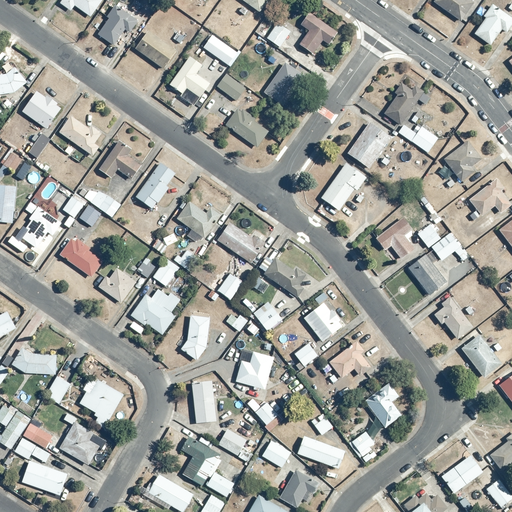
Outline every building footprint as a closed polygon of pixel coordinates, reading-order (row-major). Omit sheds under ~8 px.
[(61,0),(60,3),(71,10),(74,5),(90,17),(102,0),(61,0)] [(242,0),(260,12),(268,0),(242,0)] [(470,0),(434,0),(434,1),(461,21),(474,3),(470,0)] [(486,18),(475,34),(491,45),(502,29),(507,32),(511,25),(511,16),(493,3),(484,16),(486,18)] [(109,18),(98,34),(114,45),(125,29),(130,33),(139,20),(115,4),(107,16),(109,18)] [(309,30),(300,44),(314,54),(323,41),(329,45),(338,32),(310,12),(301,25),(309,30)] [(291,32),(276,23),(266,38),(280,48),(291,32)] [(148,30),(135,49),(164,69),(177,50),(148,30)] [(238,53),(212,35),(203,47),(229,66),(238,53)] [(203,65),(190,56),(170,84),(182,93),(186,88),(200,97),(210,83),(197,74),(203,65)] [(285,62),(264,92),(283,105),(304,75),(285,62)] [(6,73),(0,74),(0,94),(14,93),(27,82),(15,67),(6,73)] [(246,89),(226,74),(216,86),(236,101),(246,89)] [(398,94),(384,113),(401,125),(424,91),(415,85),(412,90),(402,83),(395,92),(398,94)] [(37,91),(22,111),(47,128),(61,108),(56,105),(58,103),(47,95),(45,97),(37,91)] [(237,109),(226,125),(258,147),(269,131),(254,121),(256,118),(243,109),(241,111),(237,109)] [(71,116),(59,133),(93,157),(100,147),(95,143),(102,133),(91,125),(89,129),(71,116)] [(370,122),(347,153),(369,169),(392,137),(370,122)] [(413,132),(403,125),(398,133),(428,153),(438,139),(418,125),(413,132)] [(51,138),(43,133),(29,153),(37,158),(51,138)] [(132,149),(119,140),(99,169),(112,178),(117,169),(132,179),(142,165),(128,155),(132,149)] [(468,140),(444,159),(461,182),(475,171),(472,167),(482,159),(468,140)] [(29,162),(10,151),(2,164),(22,175),(29,162)] [(346,162),(321,198),(339,211),(355,189),(357,190),(367,177),(346,162)] [(175,173),(161,163),(136,197),(152,209),(157,202),(158,203),(169,188),(166,186),(175,173)] [(497,178),(469,199),(482,216),(495,206),(501,213),(511,205),(501,191),(505,188),(497,178)] [(17,186),(0,184),(0,221),(13,223),(17,186)] [(104,193),(100,190),(98,192),(91,187),(84,198),(113,217),(121,204),(104,193)] [(86,201),(74,193),(63,209),(75,218),(86,201)] [(189,201),(177,219),(205,239),(222,215),(211,207),(207,213),(189,201)] [(102,213),(89,204),(79,218),(92,227),(102,213)] [(22,238),(37,249),(48,233),(53,236),(62,223),(38,206),(29,219),(31,220),(26,228),(28,230),(22,238)] [(435,211),(428,217),(436,226),(442,220),(435,211)] [(403,217),(376,238),(386,250),(391,246),(401,259),(415,248),(405,236),(413,229),(403,217)] [(511,219),(499,230),(511,245),(511,219)] [(253,237),(230,221),(217,240),(251,264),(266,243),(254,235),(253,237)] [(440,238),(429,223),(417,233),(428,247),(440,238)] [(174,233),(160,240),(158,238),(152,246),(162,254),(168,246),(179,242),(174,233)] [(468,257),(450,233),(431,247),(441,260),(455,250),(463,261),(468,257)] [(71,238),(59,255),(91,277),(103,261),(89,251),(91,248),(77,239),(75,241),(71,238)] [(198,258),(187,249),(181,257),(177,255),(173,260),(189,271),(198,258)] [(426,254),(408,268),(429,296),(447,282),(426,254)] [(294,271),(275,258),(264,275),(298,297),(304,288),(299,285),(306,275),(296,268),(294,271)] [(156,268),(146,259),(137,270),(147,279),(156,268)] [(179,268),(167,259),(153,277),(166,286),(179,268)] [(106,275),(98,286),(121,303),(136,281),(117,268),(110,278),(106,275)] [(243,282),(230,272),(217,290),(230,299),(243,282)] [(146,294),(130,315),(145,326),(146,324),(162,335),(176,316),(171,312),(180,300),(171,293),(168,296),(158,289),(152,298),(146,294)] [(219,295),(212,289),(207,296),(214,301),(219,295)] [(444,307),(434,315),(441,324),(444,322),(458,339),(474,327),(450,296),(441,303),(444,307)] [(277,311),(269,301),(253,313),(267,331),(283,319),(277,311)] [(324,302),(304,318),(323,342),(342,326),(339,322),(341,320),(332,309),(330,311),(324,302)] [(469,303),(463,308),(469,315),(475,311),(469,303)] [(0,336),(16,328),(7,311),(0,314),(0,336)] [(237,317),(231,313),(225,321),(239,331),(247,320),(239,314),(237,317)] [(210,318),(191,316),(188,340),(181,349),(197,361),(206,348),(210,318)] [(250,338),(243,333),(238,340),(245,345),(250,338)] [(480,335),(461,349),(484,378),(502,364),(480,335)] [(365,351),(357,341),(329,362),(342,379),(354,369),(360,376),(372,367),(361,354),(365,351)] [(499,341),(492,346),(497,352),(504,347),(499,341)] [(307,342),(293,352),(301,362),(292,368),(297,375),(319,358),(307,342)] [(22,347),(11,364),(25,373),(55,375),(56,355),(32,354),(22,347)] [(250,363),(242,361),(236,381),(265,390),(274,357),(253,351),(250,363)] [(0,384),(10,371),(1,365),(0,366),(0,384)] [(71,383),(57,375),(50,388),(52,389),(47,397),(59,404),(71,383)] [(511,375),(499,385),(511,401),(511,375)] [(105,429),(125,394),(98,379),(90,394),(86,391),(79,403),(96,413),(94,415),(98,417),(95,423),(105,429)] [(212,381),(192,382),(196,423),(216,421),(212,381)] [(389,383),(365,401),(385,428),(402,415),(392,402),(399,396),(389,383)] [(269,404),(266,400),(254,408),(269,431),(287,419),(275,400),(269,404)] [(3,437),(0,441),(10,448),(31,417),(5,401),(0,408),(0,424),(6,428),(2,435),(3,437)] [(333,426),(323,414),(312,424),(321,435),(333,426)] [(94,433),(75,421),(59,448),(88,465),(99,446),(89,440),(94,433)] [(23,435),(46,448),(54,434),(31,422),(23,435)] [(247,440),(226,428),(218,444),(238,455),(247,440)] [(374,442),(364,429),(347,443),(364,464),(376,455),(369,446),(374,442)] [(508,441),(490,455),(502,471),(511,463),(511,434),(506,438),(508,441)] [(220,454),(189,436),(181,450),(193,456),(182,475),(202,486),(208,477),(210,478),(221,460),(218,458),(220,454)] [(345,451),(304,436),(297,454),(338,469),(345,451)] [(22,438),(14,452),(28,459),(31,455),(45,463),(50,453),(22,438)] [(291,452),(271,440),(261,455),(281,468),(291,452)] [(190,456),(182,452),(176,465),(183,469),(190,456)] [(471,455),(441,476),(454,493),(484,472),(471,455)] [(243,459),(233,456),(231,462),(241,466),(243,459)] [(67,474),(29,461),(22,482),(60,496),(67,474)] [(320,483),(296,469),(280,498),(297,508),(307,490),(314,494),(320,483)] [(183,511),(194,494),(159,474),(148,493),(182,511),(183,511)] [(511,498),(511,495),(499,478),(486,488),(501,507),(511,498)] [(416,496),(404,505),(409,511),(442,511),(448,508),(438,495),(432,499),(427,493),(418,499),(416,496)] [(211,494),(199,511),(218,511),(225,502),(211,494)] [(288,511),(259,495),(249,511),(288,511)]
